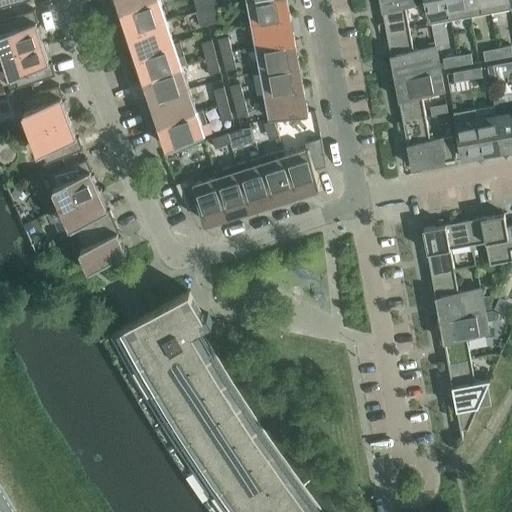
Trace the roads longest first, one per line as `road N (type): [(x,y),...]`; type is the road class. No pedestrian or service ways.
road 1 (residential): [(356,200),(171,262),(123,163),(64,0)]
road 2 (residential): [(406,451),(356,200)]
road 3 (residential): [(356,200),(316,0)]
road 4 (residential): [(511,170),(356,200)]
road 5 (residential): [(406,451),(391,459),(386,474),(405,499),(433,484),(433,467),(420,452)]
